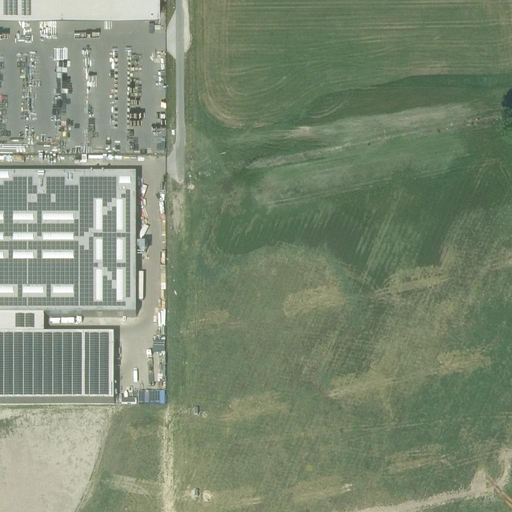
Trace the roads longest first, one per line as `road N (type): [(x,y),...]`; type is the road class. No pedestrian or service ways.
road 1 (unknown): [(0,39),(178,41)]
road 2 (unclassified): [(177,177),(178,0)]
road 3 (unknown): [(0,323),(128,324)]
